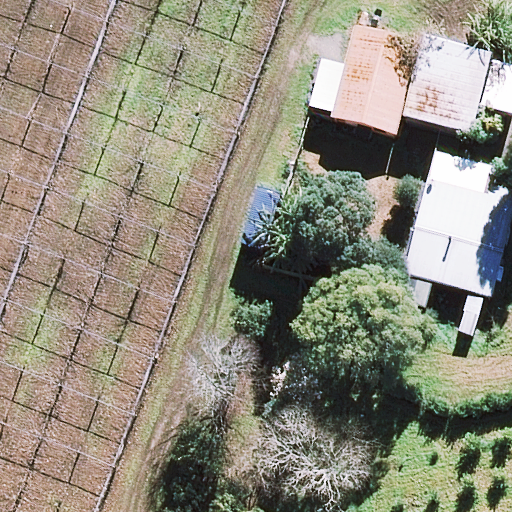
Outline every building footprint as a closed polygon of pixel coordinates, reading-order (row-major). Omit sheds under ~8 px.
[(474,134),(492,54),(388,31),(370,111),(474,134)] [(511,217),(511,200),(432,178),(405,273),(490,296),(511,217)] [(511,301),(499,297),(466,388),(511,404),(511,301)] [(388,511),(471,511),(499,429),(425,404),(388,511)] [(511,465),(503,492),(511,495),(511,465)]
